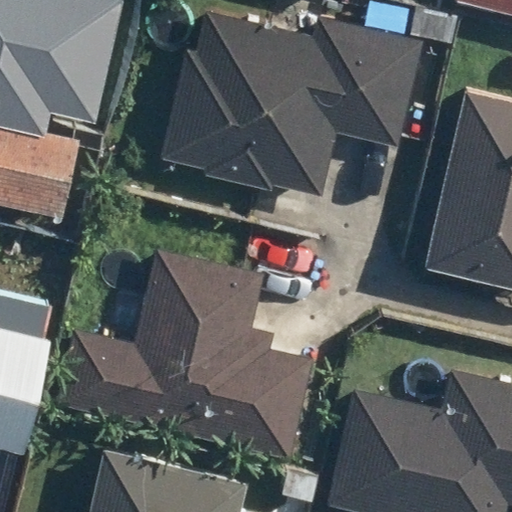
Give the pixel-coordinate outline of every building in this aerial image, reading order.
[(119,0),(0,0),(0,128),(49,140),(55,116),(98,126),(127,2),(119,0)] [(511,0),(451,0),(511,13),(511,0)] [(196,5),(187,47),(174,44),(148,153),(308,190),(323,127),(388,142),(413,37),(306,12),(302,30),(196,5)] [(511,101),(450,87),(409,262),(511,285),(511,101)] [(252,268),(145,243),(123,339),(64,326),(46,401),(276,453),(298,354),(257,344),(261,328),(239,323),(252,268)] [(0,449),(28,334),(0,326),(0,449)] [(378,511),(492,511),(496,498),(511,501),(511,381),(440,365),(431,404),(341,383),(315,497),(378,511)] [(73,511),(224,511),(232,477),(90,443),(73,511)]
